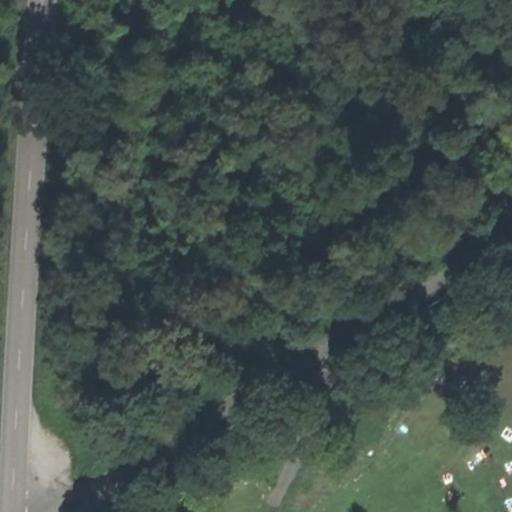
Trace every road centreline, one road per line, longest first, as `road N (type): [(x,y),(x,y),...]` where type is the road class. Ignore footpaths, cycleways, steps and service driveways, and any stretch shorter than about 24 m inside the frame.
road 1 (unclassified): [(12,511),(511,228)]
road 2 (tertiary): [(12,511),(46,0)]
